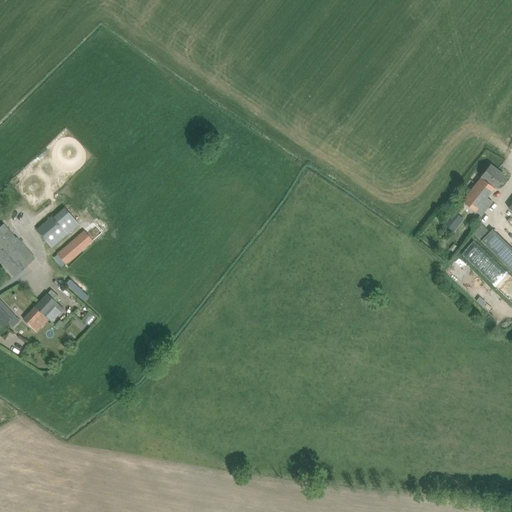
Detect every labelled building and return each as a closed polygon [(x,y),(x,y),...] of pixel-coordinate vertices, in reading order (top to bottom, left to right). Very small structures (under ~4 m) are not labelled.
[(477,185),(463,201),(482,216),(492,204),(486,199),(493,190),(492,189),(494,187),(495,188),(498,183),(505,175),(490,164),(484,172),(481,177),(482,178),(477,184),(476,184),(477,185)] [(77,223),(72,218),(63,207),(54,216),(52,214),(37,229),(53,246),(73,227),(77,223)] [(463,219),(453,211),(443,223),(453,231),(463,219)] [(4,223),(0,226),(0,260),(14,277),(22,270),(36,258),(17,236),(16,237),(4,223)] [(511,287),(511,250),(487,226),(483,230),(478,225),(470,232),(491,253),(495,258),(494,258),(505,269),(499,275),(511,287)] [(57,254),(66,264),(93,240),(85,230),(57,254)] [(457,251),(465,260),(477,250),(469,241),(457,251)] [(505,307),(459,264),(449,275),(495,317),(505,307)] [(44,315),(57,301),(48,292),(23,319),(32,326),(33,324),(43,314),(44,315)] [(8,322),(12,327),(19,320),(14,316),(5,306),(0,300),(0,323),(3,327),(8,322)] [(78,319),(83,323),(89,316),(85,312),(78,319)]
